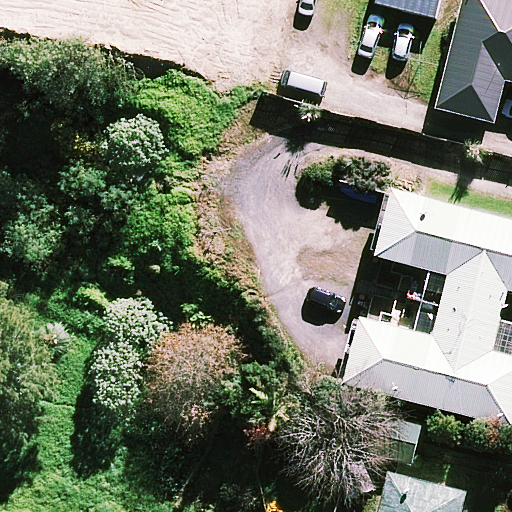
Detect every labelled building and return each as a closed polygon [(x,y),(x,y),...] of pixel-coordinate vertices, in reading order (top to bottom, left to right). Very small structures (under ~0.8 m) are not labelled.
[(444,0),(382,0),(380,12),(438,26),(444,0)] [(511,0),(471,0),(441,119),(497,134),(508,90),(511,91),(511,0)] [(511,229),(396,201),(379,267),(452,285),(437,348),(363,330),(347,394),(511,435),(511,365),(494,362),(510,300),(511,300),(511,229)] [(425,433),(396,423),(383,462),(413,472),(425,433)] [(465,511),(467,504),(389,485),(382,511),(465,511)]
